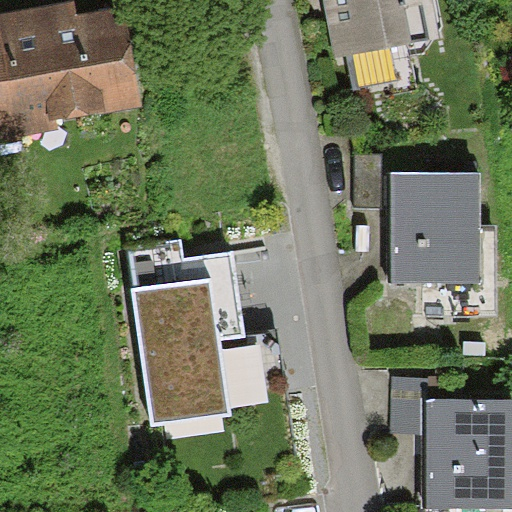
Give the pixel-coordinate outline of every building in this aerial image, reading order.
[(329,0),(336,39),(427,24),(422,0),(329,0)] [(0,136),(56,126),(54,118),(142,102),(125,6),(80,14),(77,1),(0,14),(0,136)] [(472,163),(386,164),(389,311),(475,309),(472,163)] [(243,337),(231,252),(183,258),(181,237),(131,244),(137,291),(132,292),(151,427),(230,416),(219,340),(243,337)] [(511,511),(511,485),(511,387),(423,388),(424,511),(511,511)]
